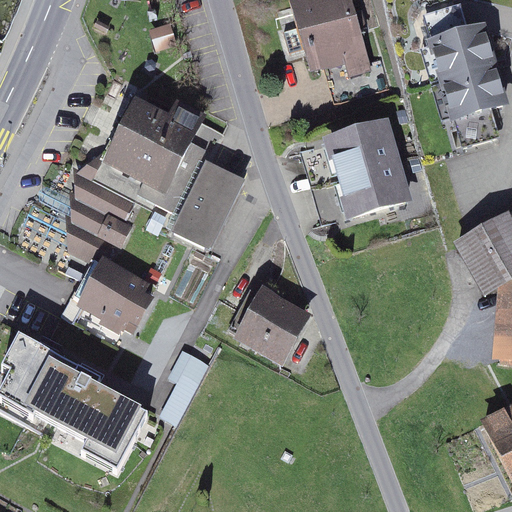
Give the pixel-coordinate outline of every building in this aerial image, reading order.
[(346,0),(298,0),(291,2),(312,78),(364,64),(346,0)] [(459,13),(426,23),(464,149),(496,140),(487,110),(503,105),(481,36),(467,40),(459,13)] [(213,148),(148,116),(113,186),(179,219),(213,148)] [(383,128),(332,143),(353,219),(405,205),(383,128)] [(205,173),(172,236),(214,258),(248,195),(205,173)] [(128,206),(81,181),(68,249),(96,263),(128,206)] [(511,231),(507,222),(460,248),(487,295),(501,287),(495,361),(511,362),(511,231)] [(158,299),(103,270),(78,318),(134,346),(158,299)] [(301,325),(251,297),(230,334),(280,362),(301,325)] [(100,386),(26,347),(0,396),(0,413),(31,430),(37,419),(121,464),(146,418),(97,392),(100,386)] [(511,423),(493,434),(511,470),(511,423)]
